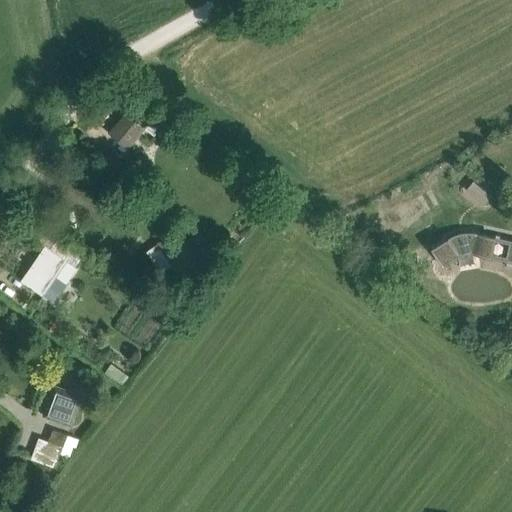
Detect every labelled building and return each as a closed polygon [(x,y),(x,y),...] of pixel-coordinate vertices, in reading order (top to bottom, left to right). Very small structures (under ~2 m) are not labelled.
[(110,131),(128,147),(156,114),(138,98),(110,131)] [(150,169),(138,159),(124,176),(136,186),(150,169)] [(483,188),(475,197),(484,205),(492,196),(483,188)] [(38,189),(25,206),(43,220),(56,203),(38,189)] [(186,273),(188,276),(197,271),(194,267),(201,262),(179,229),(158,242),(181,276),(186,273)] [(448,238),(432,248),(442,264),(457,254),(461,252),(469,251),(473,251),(491,255),(495,237),(478,233),(474,233),(470,232),(466,233),(462,233),(459,234),(455,235),(451,236),(448,238)] [(61,280),(72,264),(45,245),(20,280),(43,296),(44,294),(54,301),(66,283),(61,280)] [(182,302),(166,288),(157,299),(173,312),(182,302)] [(109,364),(103,372),(123,387),(129,379),(109,364)] [(43,415),(72,426),(83,396),(54,385),(43,415)] [(48,441),(39,437),(31,458),(56,467),(62,450),(70,453),(73,446),(76,447),(79,439),(68,435),(53,430),(48,441)]
